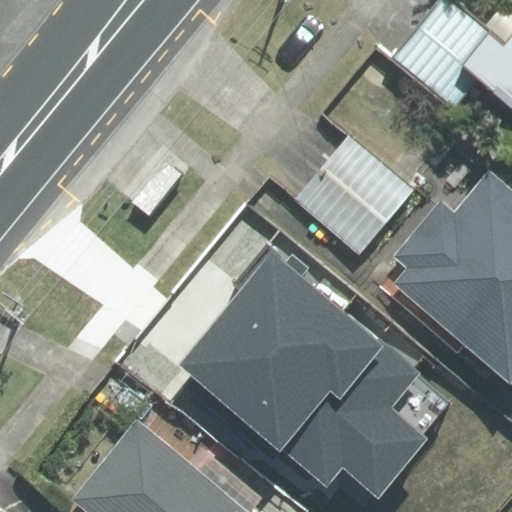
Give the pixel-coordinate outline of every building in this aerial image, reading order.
[(511,28),(477,0),(458,0),(404,67),(458,112),(490,74),(511,92),(511,28)] [(423,189),(351,131),(298,196),(370,254),(423,189)] [(402,280),(511,372),(511,182),(480,156),(395,256),(411,270),(402,280)] [(267,403),(315,440),(365,374),(334,351),(359,319),(273,253),(187,366),(256,418),(267,403)] [(261,511),(260,511),(263,508),(135,406),(70,488),(99,511),(261,511)]
